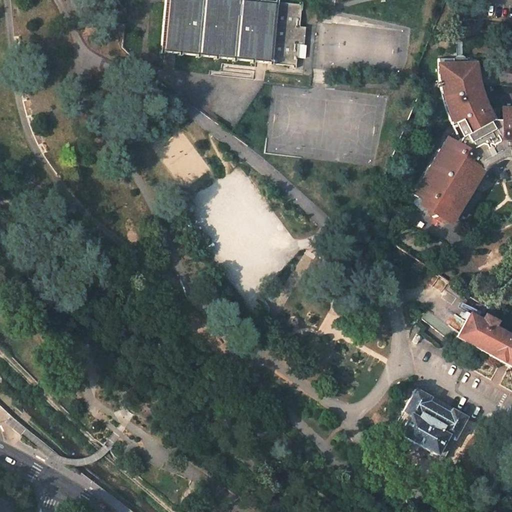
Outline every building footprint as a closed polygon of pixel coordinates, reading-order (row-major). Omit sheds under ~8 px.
[(284,0),(163,0),(158,49),(294,64),(295,55),(296,42),(302,42),(304,24),(298,23),(300,2),(284,0)] [(302,42),(296,42),(295,55),(303,56),(305,43),(302,43),(302,42)] [(511,157),(511,109),(499,109),(499,121),(492,120),(485,106),(483,101),(478,87),(477,78),(476,69),(475,58),(438,58),(440,86),(442,97),(446,109),(450,122),(461,134),(455,145),(445,139),(411,194),(432,206),(427,214),(443,223),(448,216),(452,218),(481,171),(486,165),(493,161),(490,157),(496,154),(498,159),(500,158),(507,157),(511,157)] [(428,85),(425,84),(421,93),(427,96),(430,89),(427,88),(428,85)] [(369,227),(365,233),(379,243),(383,236),(369,227)] [(467,315),(462,326),(455,339),(510,368),(511,363),(511,339),(493,329),(496,322),(484,316),(480,322),(467,315)] [(465,418),(415,389),(391,430),(441,459),(465,418)]
